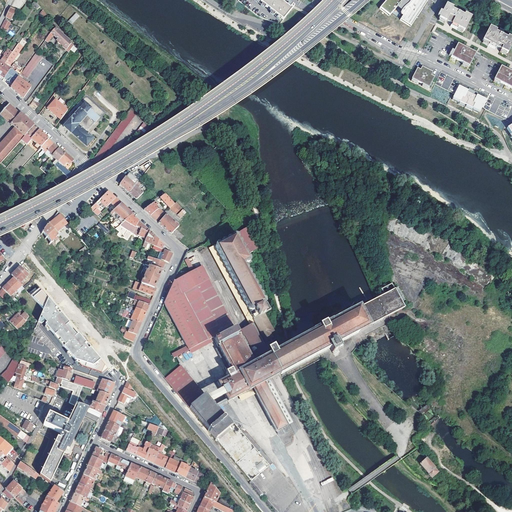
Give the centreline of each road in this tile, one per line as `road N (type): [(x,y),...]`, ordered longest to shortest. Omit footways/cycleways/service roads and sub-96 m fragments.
road 1 (residential): [(266,511),(137,357),(178,249),(88,165)]
road 2 (secondary): [(254,82),(0,229)]
road 3 (residential): [(511,100),(396,49),(318,0)]
road 4 (residential): [(0,283),(88,165)]
road 5 (secondary): [(254,82),(364,0)]
road 6 (residential): [(191,511),(197,489),(94,441)]
